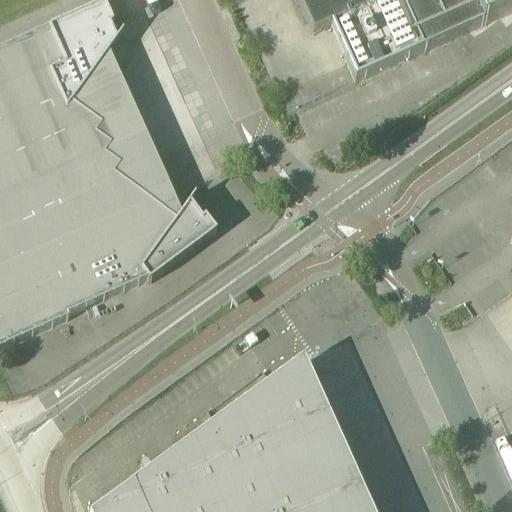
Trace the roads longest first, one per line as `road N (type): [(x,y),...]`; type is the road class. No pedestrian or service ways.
road 1 (unclassified): [(505,511),(399,267),(377,226),(340,202)]
road 2 (tertiary): [(80,390),(340,202)]
road 3 (unknown): [(422,324),(507,274),(507,249),(482,208),(399,267)]
road 4 (unclassified): [(340,202),(259,129),(195,0)]
road 5 (tertiary): [(340,202),(511,79)]
road 6 (unknown): [(274,146),(458,45)]
